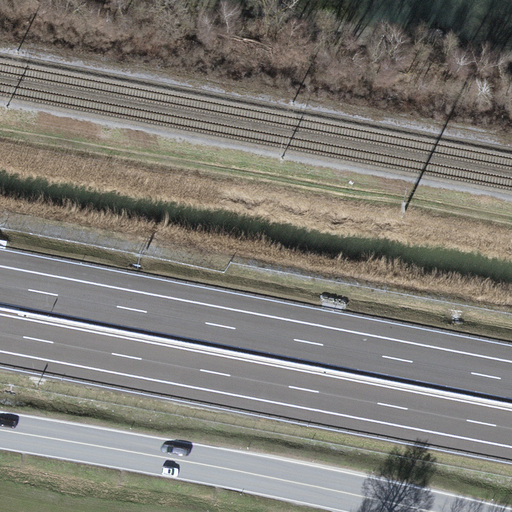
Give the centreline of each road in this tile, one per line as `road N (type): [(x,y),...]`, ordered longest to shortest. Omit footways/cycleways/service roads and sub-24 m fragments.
road 1 (motorway): [(511,381),(0,284)]
road 2 (motorway): [(0,332),(511,428)]
road 3 (track): [(511,222),(0,129)]
road 4 (primary): [(0,429),(432,511)]
